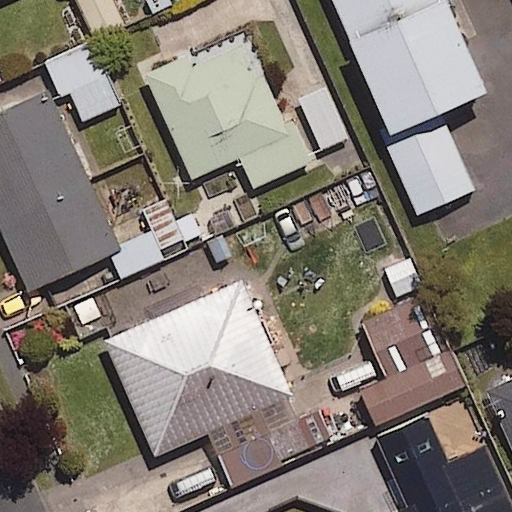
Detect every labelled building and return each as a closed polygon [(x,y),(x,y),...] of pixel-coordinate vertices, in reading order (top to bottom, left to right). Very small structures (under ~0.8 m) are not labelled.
[(451,0),(335,0),(396,135),(493,91),(451,0)] [(119,106),(93,42),(46,62),(72,126),(119,106)] [(190,57),(149,75),(194,179),(294,136),(267,75),(259,78),(244,45),(194,66),(190,57)] [(50,89),(0,111),(0,223),(31,292),(123,251),(50,89)] [(348,138),(326,89),(300,101),(321,150),(348,138)] [(412,259),(386,270),(404,310),(361,328),(383,378),(360,388),(376,427),(468,387),(412,259)] [(245,279),(106,340),(157,457),(297,396),(245,279)] [(511,381),(491,391),(511,439),(511,381)]
